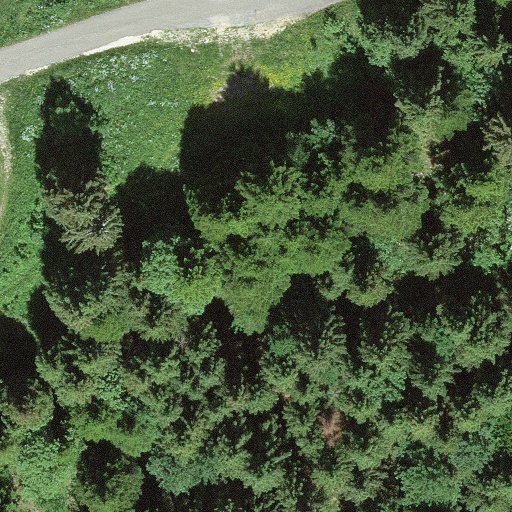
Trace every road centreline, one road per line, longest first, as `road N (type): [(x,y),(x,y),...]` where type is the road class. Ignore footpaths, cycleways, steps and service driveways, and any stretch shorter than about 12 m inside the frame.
road 1 (unclassified): [(232,0),(0,69)]
road 2 (track): [(0,194),(9,65)]
